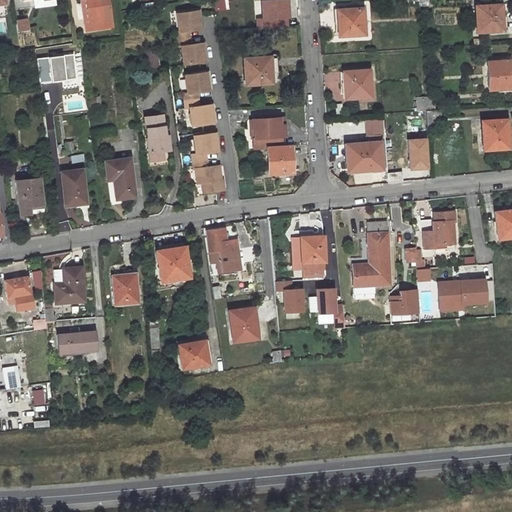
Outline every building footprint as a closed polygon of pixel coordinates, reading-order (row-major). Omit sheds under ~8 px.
[(32,7),(31,0),(18,0),(19,8),(32,7)] [(107,0),(80,0),(85,33),(112,29),(107,0)] [(223,10),(221,0),(210,0),(213,12),(223,10)] [(477,6),(478,23),(478,33),(504,31),(503,16),(507,16),(506,4),(477,6)] [(173,13),(176,32),(173,32),(174,40),(188,38),(187,30),(200,28),(197,9),(173,13)] [(362,9),(337,10),(339,36),(363,35),(362,9)] [(26,18),(15,20),(16,30),(27,28),(26,18)] [(181,65),(192,64),(203,62),(205,62),(202,43),(189,45),(188,38),(174,40),(175,47),(179,47),(181,65)] [(35,50),(15,52),(16,60),(36,58),(35,50)] [(73,53),(47,55),(48,79),(75,78),(73,53)] [(270,58),(271,72),(274,72),(278,72),(277,57),(270,58)] [(270,58),(244,59),(245,85),(275,83),(274,72),(271,72),(270,58)] [(509,62),(489,63),(490,90),(511,88),(511,69),(509,69),(509,62)] [(369,71),(343,72),(345,99),(371,97),(369,71)] [(196,93),(209,91),(207,72),(183,75),(186,94),(182,95),(183,102),(197,100),(196,93)] [(437,111),(436,96),(426,97),(427,111),(437,111)] [(427,111),(426,97),(416,98),(418,112),(427,111)] [(191,127),(201,126),(212,124),(214,124),(211,105),(198,107),(197,100),(183,102),(184,109),(188,108),(191,127)] [(244,110),(228,111),(229,118),(244,117),(244,110)] [(165,125),(163,113),(146,115),(151,153),(165,151),(164,145),(170,144),(169,133),(163,134),(162,125),(165,125)] [(257,131),(258,138),(256,139),(257,148),(268,147),(285,146),(284,136),(286,136),(285,125),(283,125),(283,117),(255,119),(256,131),(257,131)] [(510,119),(483,121),(485,150),(510,148),(509,136),(511,136),(510,119)] [(193,137),(195,156),(192,157),(193,164),(207,162),(206,155),(219,153),(216,134),(193,137)] [(406,169),(427,168),(426,136),(405,137),(406,169)] [(380,142),(347,144),(349,172),(382,169),(380,142)] [(270,174),(294,172),(292,145),(285,146),(268,147),(270,174)] [(151,161),(166,159),(165,151),(151,153),(151,161)] [(105,162),(108,180),(113,179),(117,198),(135,196),(130,158),(105,162)] [(220,182),(219,176),(221,176),(220,167),(208,169),(207,162),(193,164),(194,171),(196,171),(198,185),(202,185),(203,195),(225,192),(223,182),(220,182)] [(87,203),(82,169),(61,172),(66,206),(87,203)] [(17,180),(22,216),(33,214),(32,206),(46,204),(42,176),(17,180)] [(433,244),(453,243),(451,221),(453,221),(452,210),(432,212),(433,223),(420,224),(422,247),(433,247),(433,244)] [(511,210),(496,212),(498,239),(511,237),(511,210)] [(392,284),(387,220),(367,222),(369,264),(370,268),(365,268),(364,264),(353,266),(355,287),(375,285),(392,284)] [(244,266),(241,237),(230,238),(229,227),(210,228),(214,261),(221,260),(222,271),(234,270),(234,267),(244,266)] [(303,263),(327,262),(326,241),(326,237),(315,238),(314,231),(301,232),(303,263)] [(189,244),(160,249),(165,280),(194,276),(189,244)] [(415,261),(414,249),(405,250),(406,262),(415,261)] [(85,300),(81,266),(62,269),(64,283),(53,285),(55,303),(85,300)] [(33,289),(42,288),(40,269),(31,270),(33,289)] [(53,284),(64,283),(62,269),(51,270),(53,284)] [(143,300),(141,270),(115,273),(118,302),(143,300)] [(35,306),(30,276),(7,280),(10,298),(16,296),(19,309),(35,306)] [(484,277),(436,279),(438,311),(463,310),(463,304),(486,303),(484,277)] [(274,290),(282,290),(283,311),(303,310),(301,286),(292,287),(291,280),(274,280),(274,290)] [(436,283),(423,283),(423,312),(436,312),(436,283)] [(355,295),(376,293),(375,285),(355,287),(355,295)] [(223,286),(215,287),(217,300),(224,299),(223,286)] [(418,312),(417,290),(399,291),(399,296),(400,301),(389,302),(390,314),(418,312)] [(256,309),(231,311),(234,342),(259,339),(256,309)] [(342,321),(309,323),(309,326),(309,330),(342,328),(342,321)] [(165,335),(164,325),(155,326),(156,337),(165,335)] [(95,329),(59,334),(61,354),(98,349),(95,329)] [(166,346),(165,335),(156,337),(158,347),(166,346)] [(211,339),(186,344),(190,367),(216,363),(211,339)] [(268,352),(269,364),(278,363),(279,363),(278,352),(268,352)] [(15,386),(12,367),(3,368),(6,387),(15,386)] [(43,389),(32,390),(33,405),(44,404),(43,389)]
